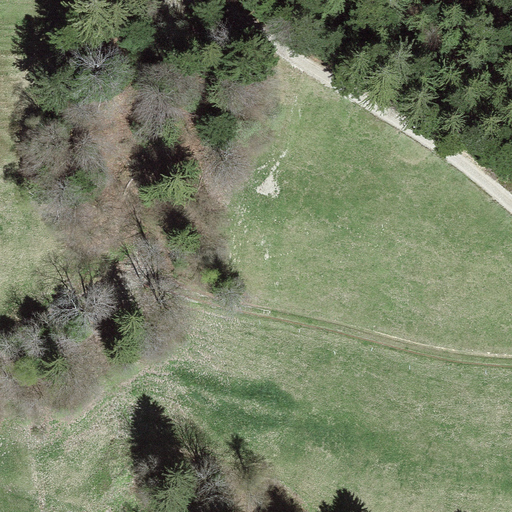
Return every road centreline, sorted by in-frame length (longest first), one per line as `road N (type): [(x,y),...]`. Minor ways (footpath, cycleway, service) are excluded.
road 1 (track): [(0,336),(112,305),(194,301),(315,321),(421,351),(511,361)]
road 2 (track): [(511,198),(417,128),(202,0)]
